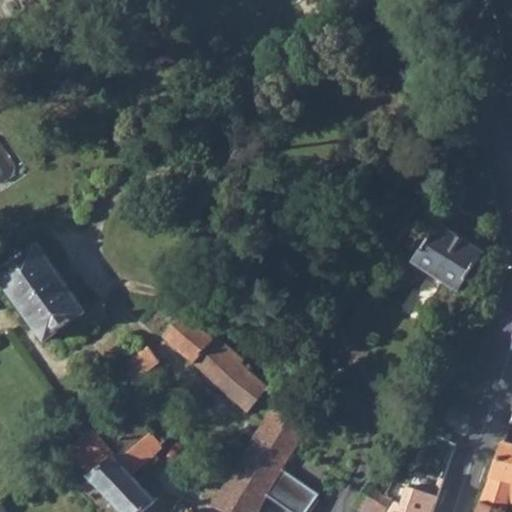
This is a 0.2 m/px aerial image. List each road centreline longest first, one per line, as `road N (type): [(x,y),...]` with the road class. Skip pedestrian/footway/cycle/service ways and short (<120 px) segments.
road 1 (residential): [(471,0),(511,179)]
road 2 (residential): [(511,340),(453,511)]
